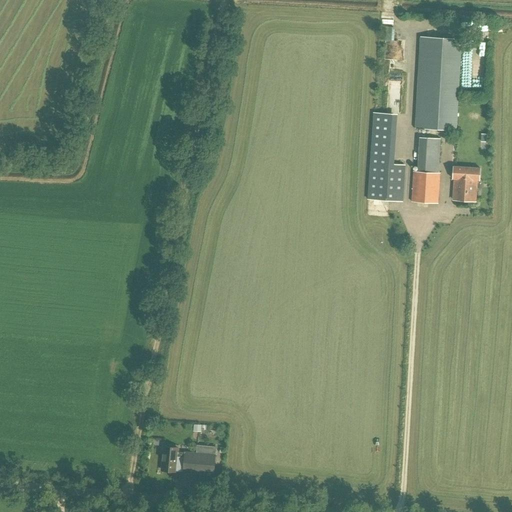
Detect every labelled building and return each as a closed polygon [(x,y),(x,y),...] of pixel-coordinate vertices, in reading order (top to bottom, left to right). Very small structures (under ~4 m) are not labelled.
[(457,131),(462,38),(420,36),(414,129),(457,131)] [(392,59),(406,60),(407,42),(393,41),(392,59)] [(489,76),(488,49),(482,49),(482,57),(479,57),(480,76),(489,76)] [(477,84),(465,84),(466,93),(478,93),(477,84)] [(479,92),(488,92),(487,84),(478,84),(479,92)] [(370,163),(367,199),(403,202),(406,165),(392,164),(396,104),(374,103),(370,163)] [(439,173),(440,138),(419,137),(417,171),(413,171),(411,202),(438,204),(440,173),(439,173)] [(480,181),(481,168),(454,166),(453,179),(455,180),(453,200),(475,202),(477,181),(480,181)] [(201,432),(202,425),(194,424),(193,432),(201,432)] [(219,455),(219,447),(198,445),(198,453),(185,452),(178,451),(178,448),(165,447),(162,471),(175,472),(176,471),(183,472),(183,473),(215,477),(217,455),(219,455)]
